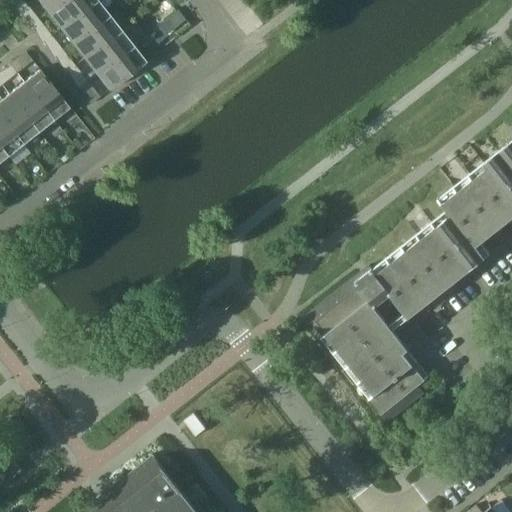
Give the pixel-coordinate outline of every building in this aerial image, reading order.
[(27,5),(23,0),(10,0),(17,12),(27,5)] [(63,0),(38,0),(48,12),(63,0)] [(95,0),(63,0),(48,12),(60,27),(95,0)] [(109,14),(98,0),(95,0),(60,27),(72,43),(109,14)] [(39,20),(30,8),(22,15),(29,28),(39,20)] [(178,10),(168,18),(175,27),(186,19),(178,10)] [(121,29),(109,14),(72,43),(84,58),(121,29)] [(41,43),(44,41),(51,35),(42,23),(34,30),(41,43)] [(133,44),(121,29),(84,58),(96,73),(133,44)] [(54,39),(46,45),(53,58),(63,50),(54,39)] [(145,60),(133,44),(96,73),(108,89),(145,60)] [(65,74),(68,72),(75,66),(66,54),(58,61),(65,74)] [(8,63),(10,65),(16,73),(28,64),(21,55),(8,63)] [(0,70),(0,84),(1,85),(13,76),(6,67),(0,70)] [(24,82),(53,119),(69,106),(40,69),(24,82)] [(87,81),(78,69),(70,76),(77,89),(87,81)] [(38,131),(40,129),(53,119),(24,82),(9,94),(38,131)] [(100,96),(99,96),(90,85),(82,91),(89,104),(100,96)] [(0,100),(0,114),(22,143),(38,131),(9,94),(0,100)] [(0,145),(7,155),(22,143),(0,114),(0,145)] [(511,146),(441,203),(450,214),(376,273),(369,264),(301,319),(342,371),(350,364),(385,408),(380,412),(387,421),(424,392),(418,385),(425,379),(413,364),(370,310),(390,294),(408,317),(485,257),(472,241),(511,209),(511,146)] [(194,415),(183,422),(195,438),(205,431),(194,415)] [(0,480),(4,485),(22,471),(18,465),(4,447),(0,450),(0,480)] [(199,511),(153,454),(79,511),(199,511)]
